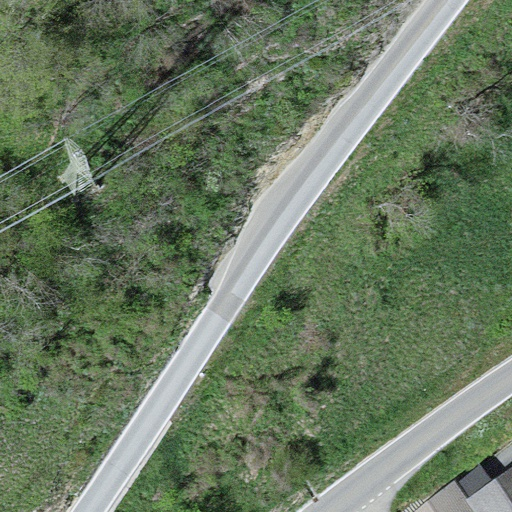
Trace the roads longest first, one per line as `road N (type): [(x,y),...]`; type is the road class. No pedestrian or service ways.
road 1 (tertiary): [(436,0),(83,511)]
road 2 (tertiary): [(337,511),(459,407),(511,375)]
